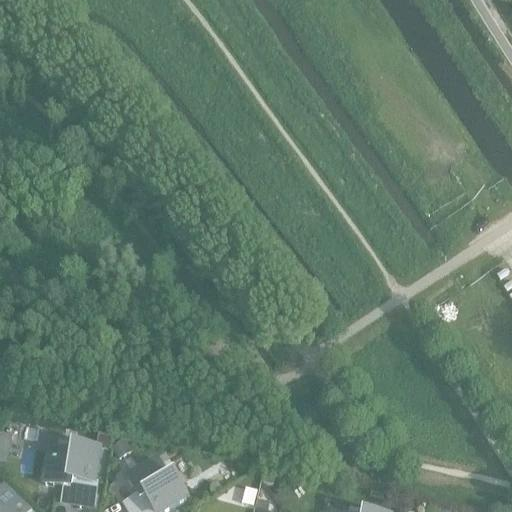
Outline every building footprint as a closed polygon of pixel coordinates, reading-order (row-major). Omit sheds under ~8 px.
[(98,439),(96,451),(111,453),(113,441),(98,439)] [(124,446),(114,452),(120,462),(130,456),(124,446)] [(56,489),(69,491),(70,487),(93,490),(98,457),(75,453),(76,450),(60,448),(59,455),(51,454),(49,469),(48,469),(46,488),(56,489)] [(134,492),(141,503),(145,501),(151,511),(171,511),(186,503),(174,483),(176,482),(168,469),(161,472),(157,465),(128,483),(134,492)] [(69,491),(56,489),(55,496),(54,498),(56,498),(67,500),(69,500),(79,501),(80,502),(90,503),(91,503),(91,502),(93,490),(70,487),(69,491)] [(141,503),(134,492),(128,496),(127,496),(127,497),(133,506),(133,507),(136,511),(151,511),(145,501),(141,503)] [(20,511),(4,497),(0,501),(0,511),(20,511)]
